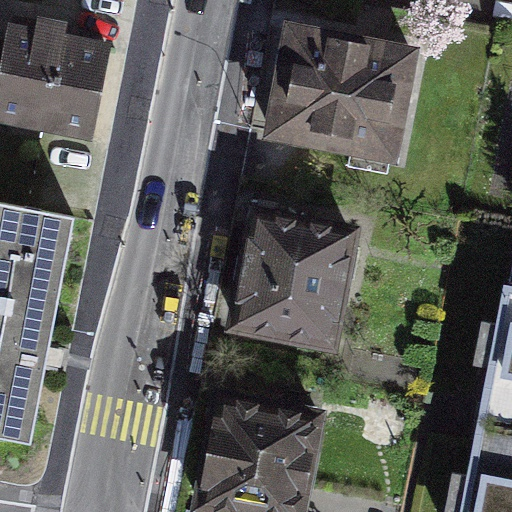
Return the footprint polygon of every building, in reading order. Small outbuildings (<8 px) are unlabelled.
[(115,55),(16,33),(0,102),(0,130),(93,151),(115,55)] [(414,61),(279,33),(255,148),(390,176),(414,61)] [(74,224),(0,210),(0,453),(31,460),(74,224)] [(359,245),(243,219),(216,338),(332,364),(359,245)] [(511,511),(511,291),(497,288),(448,511),(511,511)] [(307,511),(325,428),(211,405),(189,511),(307,511)]
